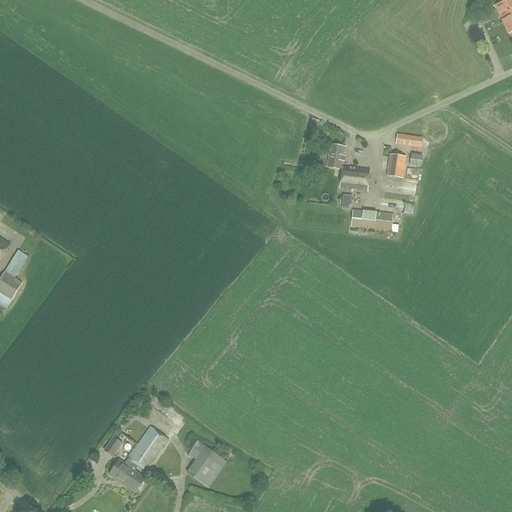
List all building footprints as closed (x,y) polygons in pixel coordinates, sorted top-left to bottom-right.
[(511,0),(508,0),(495,6),(503,22),(511,18),(510,17),(511,16),(511,0)] [(511,16),(510,17),(511,18),(503,22),(509,34),(511,32),(511,16)] [(397,145),(422,148),(423,139),(399,135),(397,145)] [(328,168),(343,170),(343,167),(342,167),(345,147),(332,145),(328,168)] [(391,155),(388,177),(403,179),(407,158),(391,155)] [(411,155),(411,163),(424,163),(424,155),(411,155)] [(371,171),(343,167),(343,170),(340,188),(368,192),(371,171)] [(354,211),(352,227),(399,233),(400,226),(393,225),(394,216),(354,211)] [(0,261),(10,245),(0,239),(0,261)] [(21,267),(11,261),(5,270),(16,276),(21,267)] [(0,281),(0,303),(5,306),(10,300),(13,301),(23,284),(5,273),(0,281)] [(148,472),(165,448),(170,441),(152,428),(130,460),(134,463),(130,468),(135,472),(139,466),(148,472)] [(122,444),(114,438),(105,452),(113,457),(122,444)] [(209,488),(228,462),(198,441),(194,447),(188,455),(196,460),(187,473),(209,488)] [(135,472),(130,468),(120,461),(110,475),(136,493),(146,479),(135,472)]
